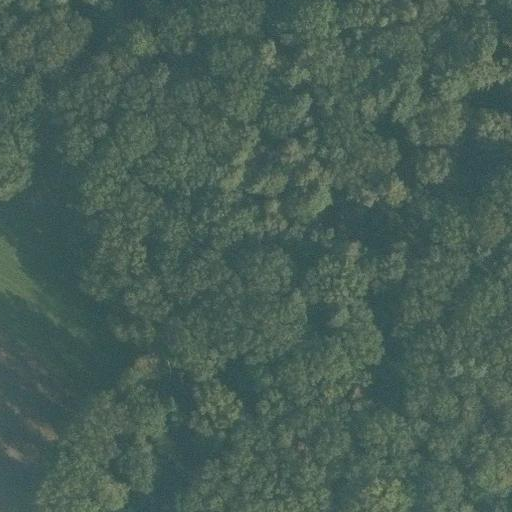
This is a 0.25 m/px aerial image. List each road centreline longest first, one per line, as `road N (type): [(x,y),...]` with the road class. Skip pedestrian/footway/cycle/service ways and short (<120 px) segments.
road 1 (track): [(343,390),(310,364),(179,193),(62,0)]
road 2 (unclassified): [(374,511),(343,390)]
